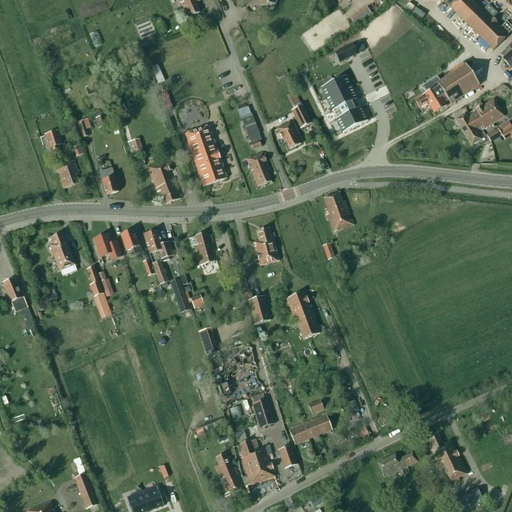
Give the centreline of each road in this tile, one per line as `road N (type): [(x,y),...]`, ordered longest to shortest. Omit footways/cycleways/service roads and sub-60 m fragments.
road 1 (tertiary): [(0,222),(69,209),(217,211),(374,170),(511,182)]
road 2 (unclassified): [(248,511),(511,384)]
road 3 (unclassified): [(511,84),(415,2)]
